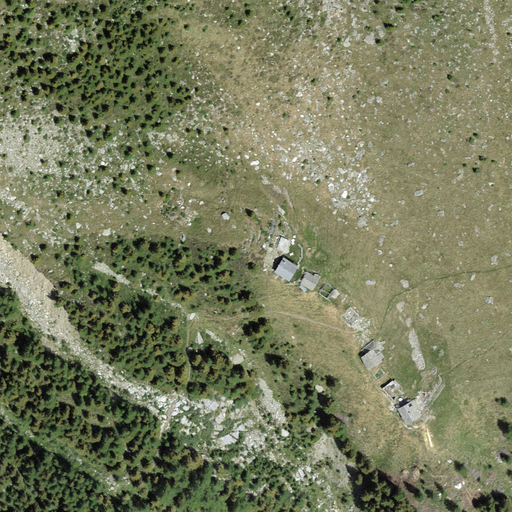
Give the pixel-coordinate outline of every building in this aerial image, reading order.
[(298,267),(282,257),(273,271),(289,281),(298,267)] [(318,278),(306,272),(299,284),(312,290),(318,278)] [(334,290),(325,284),(318,293),(327,300),(334,290)] [(350,309),(341,318),(350,327),(359,318),(350,309)] [(373,349),(360,358),(368,369),(384,358),(378,350),(375,352),(373,349)] [(392,381),(383,389),(393,401),(403,394),(392,381)] [(411,401),(396,410),(406,426),(421,416),(411,401)]
